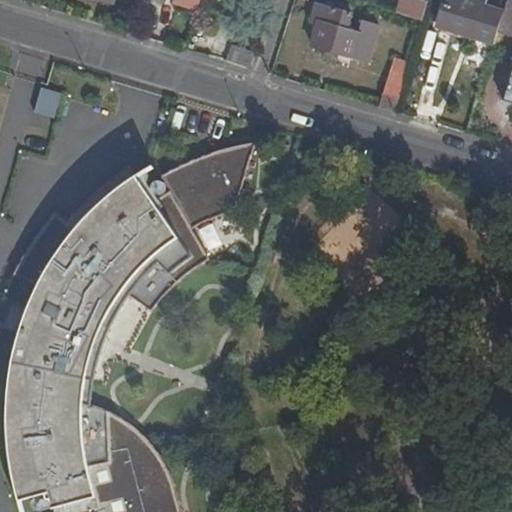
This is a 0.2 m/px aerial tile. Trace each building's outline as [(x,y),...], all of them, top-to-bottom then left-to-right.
[(174,0),(175,1),(199,9),(202,0),(174,0)] [(429,0),(403,0),(400,13),(418,19),(424,20),(430,0),(429,0)] [(448,0),(439,28),(496,44),(497,39),(509,0),(499,0),(499,1),(494,0),(488,0),(488,1),(483,0),(448,0)] [(511,0),(509,0),(497,39),(511,42),(511,0)] [(348,30),(353,14),(318,4),(313,21),(320,22),(313,46),(354,58),(361,34),(348,30)] [(422,27),(424,20),(418,19),(416,26),(422,27)] [(254,66),(258,54),(232,46),(227,62),(249,69),(254,66)] [(396,57),(380,108),(382,108),(396,112),(404,87),(412,62),(396,57)] [(511,69),(503,100),(511,102),(511,69)] [(38,115),(57,120),(63,94),(44,90),(38,115)] [(179,511),(169,470),(156,447),(145,433),(123,414),(108,405),(96,400),(89,398),(93,366),(101,340),(112,316),(126,294),(133,299),(147,308),(160,292),(177,276),(197,262),(205,257),(188,228),(229,210),(250,144),(224,149),(209,154),(189,160),(169,170),(158,177),(165,193),(149,200),(126,166),(98,187),(66,221),(53,212),(36,233),(24,253),(14,271),(36,283),(28,303),(12,297),(4,323),(19,329),(12,356),(7,394),(7,420),(10,456),(18,492),(49,484),(56,511),(179,511)] [(89,398),(96,400),(99,377),(101,365),(111,338),(119,320),(133,299),(126,294),(112,316),(101,340),(93,366),(89,398)] [(146,415),(162,390),(148,380),(131,406),(146,415)]
